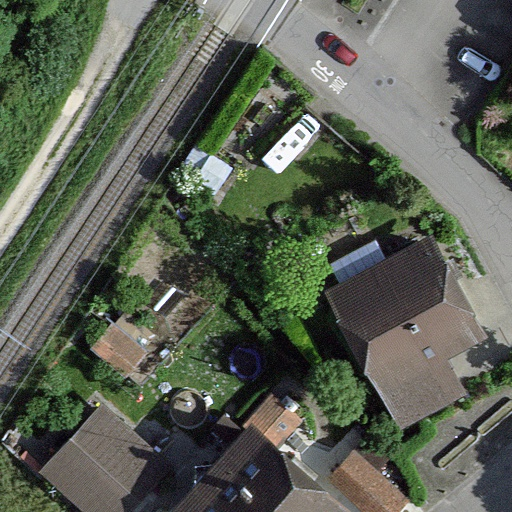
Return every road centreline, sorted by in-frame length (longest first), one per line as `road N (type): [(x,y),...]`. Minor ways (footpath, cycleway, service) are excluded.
road 1 (track): [(0,201),(129,0)]
road 2 (residential): [(511,233),(374,103)]
road 3 (residential): [(374,103),(233,0)]
road 4 (residential): [(446,0),(374,103)]
